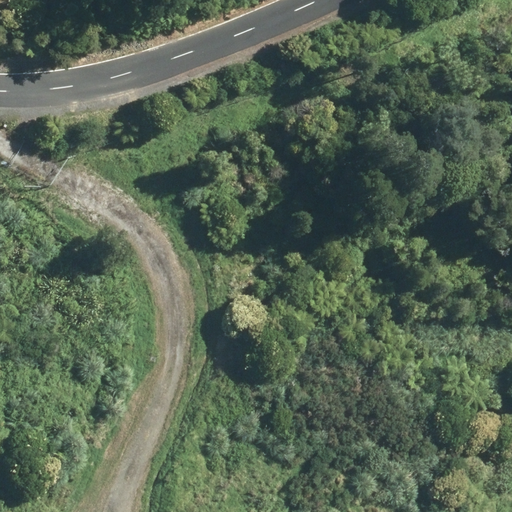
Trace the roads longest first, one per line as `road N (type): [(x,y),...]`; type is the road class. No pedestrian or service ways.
road 1 (track): [(0,143),(127,220),(158,256),(178,306),(140,467),(117,511)]
road 2 (unclassified): [(0,92),(122,74),(317,0)]
